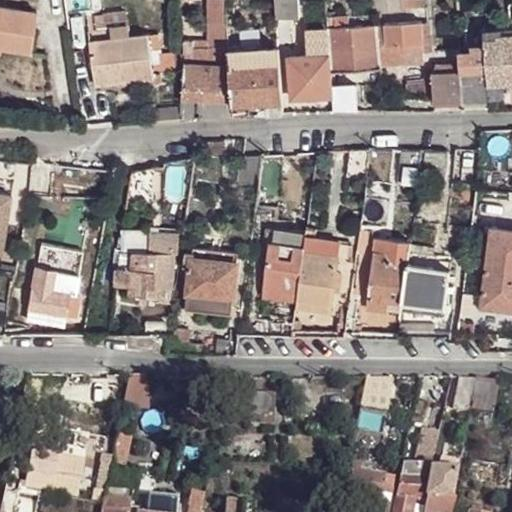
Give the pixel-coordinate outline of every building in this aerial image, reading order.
[(210,48),(225,49),(225,24),(223,23),(222,0),(208,0),(207,47),(210,48)] [(276,0),(277,17),(300,17),(299,0),(276,0)] [(402,0),(382,0),(383,10),(403,9),(403,7),(402,0)] [(0,9),(0,50),(1,51),(32,54),(36,14),(0,9)] [(423,21),(379,23),(380,47),(381,47),(382,63),(425,60),(425,51),(423,21)] [(431,21),(423,21),(425,51),(432,52),(431,21)] [(90,28),(92,39),(132,34),(131,23),(90,28)] [(379,23),(329,28),(329,37),(332,71),(381,68),(380,47),(379,23)] [(511,23),(486,25),(486,30),(487,35),(511,34),(511,23)] [(309,29),(310,39),(329,37),(329,28),(309,29)] [(132,34),(92,39),(97,83),(154,75),(149,32),(132,34)] [(511,34),(487,35),(487,40),(488,49),(490,79),(511,78),(511,34)] [(329,37),(310,39),(311,55),(290,56),(294,98),(334,95),(332,71),(329,37)] [(225,49),(210,48),(209,64),(231,66),(231,62),(230,51),(229,51),(229,49),(225,49)] [(279,48),(230,51),(231,62),(280,61),(279,48)] [(462,71),(462,102),(491,101),(490,79),(488,49),(459,51),(462,71)] [(280,61),(231,62),(231,66),(232,80),(234,99),(233,103),(267,102),(283,101),(280,61)] [(209,64),(183,63),(183,78),(232,80),(231,66),(209,64)] [(433,83),(433,94),(434,103),(462,102),(462,71),(431,72),(433,83)] [(232,80),(183,78),(182,97),(234,99),(232,80)] [(433,94),(433,83),(408,85),(409,96),(433,94)] [(338,86),(338,111),(354,111),(354,86),(338,86)] [(234,99),(182,97),(187,118),(235,116),(233,103),(234,99)] [(267,114),(284,114),(283,101),(267,102),(267,114)] [(419,184),(425,147),(403,148),(399,182),(419,184)] [(450,148),(427,147),(423,181),(444,184),(450,148)] [(260,175),(264,148),(245,149),(243,175),(260,175)] [(371,148),(350,148),(345,174),(367,177),(371,148)] [(36,161),(31,188),(48,191),(52,163),(36,161)] [(137,168),(133,197),(152,200),(157,167),(137,168)] [(15,193),(0,189),(0,250),(3,251),(15,193)] [(256,208),(252,235),(270,238),(274,239),(276,227),(278,213),(256,208)] [(338,271),(340,256),(345,256),(347,242),(315,237),(317,228),(307,226),(307,231),(306,236),(304,246),(296,301),(296,309),(333,314),(336,292),(338,271)] [(490,237),(511,239),(511,228),(492,226),(490,237)] [(306,236),(307,231),(276,227),(274,239),(270,238),(270,244),(304,246),(306,236)] [(122,248),(116,282),(131,284),(130,290),(160,294),(162,283),(171,284),(178,238),(148,234),(145,251),(122,248)] [(412,239),(379,235),(369,307),(387,309),(388,300),(404,302),(409,263),(409,259),(410,250),(412,241),(412,239)] [(511,239),(490,237),(482,309),(511,312),(511,239)] [(436,244),(412,241),(411,250),(434,253),(436,244)] [(194,250),(188,249),(185,271),(191,272),(187,307),(231,311),(238,261),(239,251),(195,244),(194,250)] [(264,297),(296,301),(304,246),(270,244),(264,297)] [(438,267),(409,263),(404,302),(447,308),(453,260),(439,258),(438,267)] [(55,271),(36,267),(24,319),(45,323),(47,311),(64,315),(75,318),(78,297),(69,295),(51,291),(55,271)] [(73,275),(55,271),(51,291),(69,295),(73,275)] [(162,283),(160,294),(169,296),(171,284),(162,283)] [(47,311),(45,323),(62,327),(64,315),(47,311)] [(293,330),(294,321),(281,320),(280,333),(292,334),(293,330)] [(173,340),(188,340),(189,329),(174,327),(173,340)] [(217,337),(216,354),(228,353),(229,338),(217,337)] [(187,353),(207,353),(207,342),(188,340),(187,353)] [(389,375),(368,374),(361,406),(384,410),(389,375)] [(148,375),(128,376),(122,408),(148,408),(148,375)] [(497,377),(477,376),(477,381),(472,411),(489,415),(497,377)] [(458,407),(472,411),(477,381),(463,379),(458,407)] [(244,391),(243,422),(275,423),(275,393),(244,391)] [(84,459),(31,450),(27,479),(21,478),(20,486),(28,488),(29,484),(78,493),(84,459)] [(112,455),(99,453),(93,486),(107,487),(112,455)] [(438,511),(442,511),(448,511),(456,478),(458,470),(461,459),(440,458),(438,468),(433,468),(427,500),(424,511),(438,511)] [(350,473),(357,474),(358,463),(351,462),(350,473)] [(393,511),(413,511),(417,499),(427,500),(433,468),(433,465),(404,465),(393,511)] [(350,473),(349,485),(383,490),(385,477),(357,474),(350,473)] [(388,511),(391,491),(383,490),(349,485),(345,511),(388,511)] [(130,511),(131,497),(106,492),(104,501),(102,509),(101,511),(127,511),(129,511),(130,511)] [(175,511),(176,497),(146,494),(144,509),(139,509),(138,511),(175,511)] [(233,511),(233,499),(225,499),(224,511),(233,511)]
